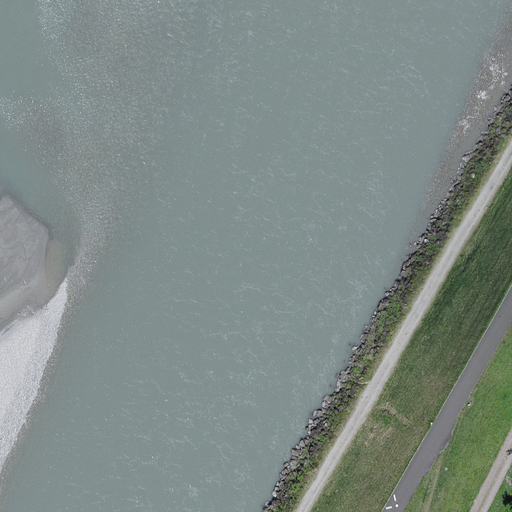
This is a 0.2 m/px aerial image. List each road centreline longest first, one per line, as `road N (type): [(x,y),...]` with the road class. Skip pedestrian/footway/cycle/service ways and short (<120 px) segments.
road 1 (track): [(511,155),(306,511)]
road 2 (track): [(396,511),(511,315)]
